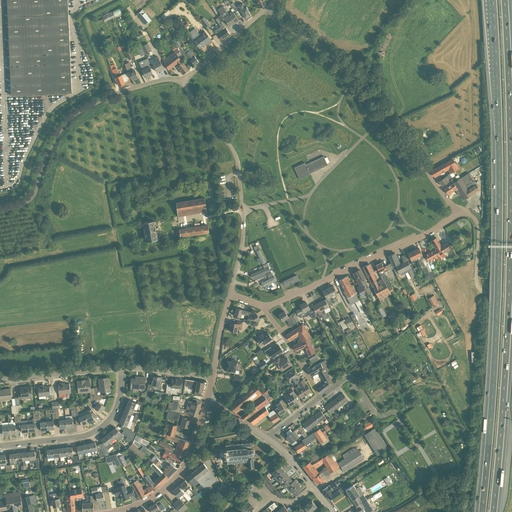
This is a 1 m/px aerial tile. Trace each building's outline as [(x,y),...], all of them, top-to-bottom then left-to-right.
[(72,93),(67,0),(6,0),(11,96),(72,93)] [(241,12),(245,19),(251,16),(247,8),(245,8),(242,3),(238,6),(236,7),(233,3),(230,4),(233,8),(234,10),(236,12),(239,10),(241,12)] [(221,15),(227,12),(223,6),(217,9),(221,15)] [(122,13),(119,8),(112,12),(115,17),(122,13)] [(105,22),(115,17),(112,12),(102,17),(105,22)] [(232,12),(228,15),(230,16),(227,18),(224,20),(229,27),(234,23),(235,24),(239,21),(233,12),(232,12)] [(145,13),(139,17),(146,25),(151,20),(145,13)] [(206,28),(210,25),(204,17),(200,20),(206,28)] [(226,29),(219,34),(223,40),(230,34),(226,29)] [(201,37),(194,42),(199,48),(207,42),(208,43),(211,41),(205,32),(200,36),(201,37)] [(183,55),(185,53),(183,51),(180,46),(181,45),(177,37),(173,40),(177,47),(179,50),(183,55)] [(147,43),(141,46),(145,54),(151,51),(147,43)] [(190,50),(190,51),(188,48),(183,51),(185,53),(194,66),(199,62),(190,50)] [(178,49),(163,60),(170,73),(172,72),(170,69),(177,64),(178,66),(177,66),(183,74),(188,70),(179,58),(183,55),(179,50),(178,49)] [(157,72),(164,69),(158,56),(154,58),(156,62),(153,63),(157,72)] [(153,74),(150,67),(152,66),(148,58),(139,62),(142,70),(145,77),(153,74)] [(125,64),(128,72),(131,79),(132,80),(138,77),(134,68),(131,69),(129,65),(130,64),(129,62),(125,64)] [(115,64),(110,66),(118,86),(125,83),(129,81),(128,80),(131,79),(128,72),(118,76),(117,73),(118,73),(115,64)] [(328,165),(327,163),(329,162),(327,157),(325,158),(324,156),(306,165),(305,163),(294,168),(300,179),(310,174),(309,173),(312,172),(328,165)] [(458,169),(453,159),(431,172),(435,177),(448,169),(451,173),(458,169)] [(453,183),(444,189),(447,194),(458,187),(462,194),(460,195),(464,200),(470,196),(470,195),(479,190),(479,189),(469,173),(457,180),(453,183)] [(442,186),(451,180),(450,179),(453,178),(450,174),(439,181),(442,186)] [(205,198),(190,200),(176,202),(177,211),(206,207),(205,198)] [(158,240),(154,221),(143,223),(145,242),(158,240)] [(190,235),(199,234),(209,232),(208,226),(198,227),(189,228),(179,230),(180,236),(190,235)] [(430,241),(434,247),(435,248),(436,249),(439,255),(441,259),(446,257),(440,247),(439,246),(440,245),(436,238),(430,241)] [(448,242),(440,247),(446,257),(444,253),(451,248),(448,242)] [(427,259),(425,256),(423,257),(419,248),(413,251),(416,258),(418,262),(428,280),(435,277),(428,262),(427,259)] [(266,262),(260,249),(256,251),(259,258),(257,259),(259,263),(261,262),(262,264),(266,262)] [(425,256),(427,259),(428,262),(435,257),(438,262),(442,260),(441,259),(439,255),(436,249),(425,256)] [(416,258),(413,251),(407,254),(413,265),(418,262),(416,258)] [(404,273),(404,274),(412,270),(404,255),(401,257),(403,260),(402,260),(404,263),(399,264),(395,253),(388,256),(396,275),(400,273),(401,275),(404,273)] [(375,265),(377,269),(382,279),(383,278),(389,291),(393,289),(391,286),(392,285),(387,276),(386,276),(385,274),(384,273),(387,271),(385,266),(383,267),(381,263),(375,265)] [(375,272),(374,273),(370,264),(363,268),(371,284),(375,282),(375,280),(378,279),(375,272)] [(253,278),(268,272),(270,271),(268,267),(251,274),(253,278)] [(364,276),(363,275),(360,270),(353,274),(357,282),(361,288),(358,289),(362,297),(371,292),(363,279),(365,278),(364,276)] [(284,284),(285,286),(290,284),(291,284),(292,284),(292,283),(299,280),(297,275),(281,283),(282,285),(284,284)] [(347,298),(351,305),(360,300),(356,293),(357,293),(348,276),(339,281),(345,291),(343,291),(347,298)] [(261,283),(263,287),(277,280),(275,277),(261,283)] [(383,278),(382,279),(379,280),(379,281),(376,283),(375,282),(371,284),(371,285),(378,297),(386,293),(388,296),(391,295),(389,291),(383,278)] [(328,288),(335,302),(337,301),(338,301),(336,297),(335,295),(337,294),(333,286),(328,288)] [(329,298),(332,304),(335,302),(328,288),(322,291),(326,299),(329,298)] [(434,295),(429,298),(434,307),(439,304),(434,295)] [(325,300),(317,304),(319,309),(321,311),(326,320),(328,318),(326,313),(324,309),(329,307),(325,300)] [(306,316),(310,314),(312,318),(317,316),(316,314),(312,307),(309,308),(306,302),(300,305),(301,308),(296,311),(298,315),(303,312),(306,316)] [(317,316),(318,318),(322,316),(324,319),(324,320),(326,320),(321,311),(319,309),(317,304),(312,307),(316,314),(317,316)] [(380,315),(380,314),(382,318),(386,315),(385,312),(382,307),(377,310),(380,315)] [(242,314),(246,315),(247,311),(236,308),(234,316),(240,318),(242,314)] [(296,323),(296,322),(294,320),(291,315),(288,317),(284,311),(278,315),(283,321),(286,319),(288,322),(287,323),(290,327),(296,323)] [(355,324),(358,323),(354,314),(350,315),(355,324)] [(348,328),(349,327),(352,326),(354,325),(351,320),(349,321),(347,318),(344,320),(348,327),(348,328)] [(348,327),(344,320),(339,322),(343,330),(348,327)] [(241,329),(242,327),(243,322),(238,322),(237,323),(231,322),(229,331),(237,332),(238,329),(241,329)] [(302,341),(308,339),(311,337),(303,324),(286,335),(290,341),(298,335),(302,341)] [(264,344),(271,339),(267,332),(266,333),(265,332),(256,338),(259,343),(262,341),(264,344)] [(309,356),(314,353),(312,348),(314,347),(313,344),(311,345),(308,339),(302,341),(293,345),(295,351),(305,347),(309,356)] [(242,344),(247,351),(252,347),(248,341),(242,344)] [(270,347),(264,351),(268,357),(270,355),(273,358),(283,351),(279,345),(272,350),(270,347)] [(291,364),(286,357),(281,361),(279,358),(274,362),(277,367),(279,366),(282,370),(291,364)] [(237,361),(233,360),(232,362),(228,361),(226,369),(228,369),(228,371),(226,371),(235,372),(235,370),(239,371),(240,363),(236,363),(237,361)] [(311,376),(319,371),(324,368),(329,366),(325,360),(313,367),(312,365),(309,367),(310,369),(307,370),(311,376)] [(264,361),(258,365),(261,370),(268,365),(264,361)] [(255,375),(260,372),(256,367),(255,368),(255,367),(252,370),(251,371),(255,375)] [(333,383),(328,375),(324,368),(319,371),(325,383),(317,389),(320,393),(333,383)] [(285,375),(292,385),(299,381),(297,378),(299,376),(294,369),(285,375)] [(147,391),(153,391),(153,386),(160,386),(161,377),(154,376),(153,381),(152,380),(152,385),(148,384),(147,391)] [(145,388),(145,377),(138,377),(138,379),(131,379),(131,388),(135,389),(135,388),(145,388)] [(98,379),(100,392),(110,391),(109,386),(108,386),(107,378),(98,379)] [(166,393),(159,392),(158,395),(167,396),(167,393),(175,394),(175,389),(178,389),(178,388),(181,388),(182,380),(177,379),(177,380),(172,380),(171,385),(167,385),(166,393)] [(196,387),(195,391),(203,392),(204,382),(185,379),(184,383),(192,385),(192,387),(196,387)] [(295,388),(296,390),(301,398),(311,391),(306,384),(305,382),(303,379),(297,383),(299,385),(295,388)] [(89,380),(83,381),(83,382),(81,382),(81,381),(77,381),(79,393),(91,392),(89,380)] [(70,393),(69,384),(63,385),(63,383),(58,384),(59,395),(70,393)] [(50,395),(49,386),(43,387),(43,385),(38,386),(39,397),(50,395)] [(245,420),(268,402),(255,385),(230,406),(235,413),(250,400),(255,406),(240,417),(245,420)] [(32,397),(31,387),(21,388),(21,394),(18,395),(19,399),(23,399),(23,398),(32,397)] [(284,396),(290,406),(294,404),(294,405),(297,403),(293,396),(295,394),(293,390),(291,387),(287,390),(289,392),(284,396)] [(94,388),(95,394),(95,399),(102,399),(102,395),(98,395),(97,388),(94,388)] [(5,391),(0,391),(0,400),(11,399),(12,399),(11,389),(5,390),(5,391)] [(337,398),(342,405),(348,400),(343,393),(339,396),(340,396),(337,398)] [(342,405),(337,398),(334,400),(331,402),(336,409),(342,405)] [(193,399),(192,402),(189,401),(186,410),(179,408),(179,400),(173,400),(172,403),(172,410),(178,412),(180,412),(180,413),(197,416),(202,401),(196,400),(193,399)] [(288,408),(288,407),(283,399),(279,401),(280,402),(276,405),(277,407),(275,408),(280,415),(286,411),(285,409),(288,407),(288,408)] [(126,406),(134,409),(136,403),(132,401),(129,400),(126,406)] [(105,407),(98,402),(94,408),(101,413),(105,407)] [(330,414),(336,409),(331,402),(328,405),(325,407),(330,414)] [(248,418),(253,425),(263,417),(265,415),(267,413),(268,412),(266,408),(270,405),(269,403),(265,406),(248,418)] [(124,412),(131,415),(134,409),(126,406),(124,412)] [(91,409),(90,408),(88,410),(83,413),(84,415),(88,422),(94,419),(93,418),(96,415),(91,409)] [(55,409),(52,409),(45,410),(46,414),(52,414),(53,419),(56,419),(55,409)] [(178,412),(172,410),(169,410),(166,418),(178,421),(177,425),(170,424),(181,427),(181,426),(189,428),(191,421),(186,420),(186,418),(179,416),(180,413),(180,412),(178,412)] [(271,419),(257,427),(262,429),(279,419),(273,410),(269,413),(268,414),(268,415),(271,419)] [(28,424),(29,432),(35,431),(34,421),(37,421),(36,414),(36,411),(33,412),(34,418),(32,419),(32,420),(27,420),(28,424)] [(317,414),(315,416),(319,422),(325,417),(320,411),(317,413),(317,414)] [(122,418),(129,421),(131,415),(124,412),(122,418)] [(347,414),(334,420),(336,424),(349,418),(347,414)] [(82,425),(88,422),(84,415),(78,418),(82,425)] [(311,417),(308,420),(314,427),(319,422),(315,416),(312,418),(311,417)] [(122,425),(126,427),(129,421),(122,418),(119,424),(122,425)] [(303,424),(302,424),(308,431),(314,427),(308,420),(305,422),(305,423),(303,425),(303,424)] [(2,421),(0,421),(0,428),(2,429),(3,435),(10,434),(9,426),(8,426),(8,422),(2,423),(2,421)] [(373,425),(370,421),(364,425),(367,430),(374,426),(373,425)] [(164,434),(171,436),(174,437),(175,430),(179,432),(181,427),(170,424),(166,424),(165,427),(163,433),(164,434)] [(303,435),(305,433),(300,426),(297,428),(303,435)] [(126,427),(124,430),(128,433),(133,437),(135,433),(126,427)] [(376,427),(365,434),(377,455),(389,448),(376,427)] [(111,432),(116,438),(121,434),(118,430),(116,428),(111,432)] [(295,447),(298,452),(306,447),(305,445),(317,437),(321,443),(326,440),(319,429),(302,440),(303,442),(295,447)] [(132,440),(133,437),(128,433),(124,430),(122,433),(132,440)] [(294,431),(286,437),(291,443),(299,437),(294,431)] [(106,436),(111,442),(116,438),(111,432),(106,436)] [(174,437),(171,436),(164,434),(163,433),(163,434),(164,434),(163,436),(166,437),(166,439),(178,443),(177,445),(186,448),(189,442),(174,437)] [(108,449),(112,447),(109,443),(111,442),(106,436),(101,440),(105,445),(101,447),(106,456),(109,456),(107,450),(108,449)] [(166,449),(170,451),(183,457),(186,448),(177,445),(175,450),(171,448),(172,447),(160,441),(158,446),(164,449),(166,449)] [(89,444),(90,451),(91,454),(96,453),(98,454),(100,458),(106,456),(101,447),(97,449),(95,442),(89,444)] [(252,449),(251,449),(250,443),(246,443),(246,442),(229,444),(229,445),(225,445),(226,450),(222,450),(223,453),(222,453),(222,457),(223,457),(223,460),(227,460),(227,464),(231,463),(231,464),(244,463),(244,462),(248,462),(248,469),(254,468),(253,457),(252,457),(251,455),(252,455),(253,455),(254,454),(254,453),(254,452),(254,451),(254,450),(253,450),(252,449)] [(78,454),(84,453),(83,445),(76,447),(77,450),(78,454)] [(77,462),(76,456),(73,457),(72,455),(73,455),(72,450),(72,447),(65,448),(66,456),(67,459),(73,459),(74,463),(77,462)] [(170,451),(166,449),(162,457),(169,460),(170,459),(180,464),(183,458),(183,457),(170,451)] [(358,450),(338,463),(344,472),(364,458),(358,449),(358,450)] [(36,462),(36,469),(40,469),(38,458),(36,458),(35,455),(35,451),(28,452),(29,460),(29,463),(36,462)] [(117,458),(122,467),(127,464),(122,455),(120,452),(116,454),(118,457),(117,458),(118,458),(117,458)] [(325,478),(324,476),(325,475),(339,467),(337,464),(335,460),(330,453),(321,458),(322,459),(311,465),(309,463),(306,465),(302,466),(312,479),(313,478),(313,479),(317,484),(321,481),(322,483),(325,480),(324,478),(325,478)] [(168,477),(173,473),(178,468),(170,463),(168,465),(166,467),(164,469),(160,465),(162,462),(157,458),(154,462),(159,468),(162,471),(168,477)] [(154,491),(164,481),(168,477),(162,471),(159,468),(154,462),(150,459),(147,462),(150,465),(157,473),(151,480),(151,479),(148,475),(147,475),(146,473),(147,472),(142,465),(141,467),(139,464),(140,464),(138,462),(135,464),(138,469),(143,477),(147,483),(150,486),(154,491)] [(198,494),(195,496),(192,499),(195,503),(202,497),(205,495),(204,494),(210,489),(208,487),(216,481),(216,479),(215,477),(203,463),(192,473),(199,482),(201,484),(202,486),(202,485),(204,489),(201,491),(198,494)] [(272,472),(275,476),(283,469),(280,465),(272,472)] [(275,476),(278,480),(286,473),(283,469),(275,476)] [(194,486),(199,482),(192,473),(187,477),(194,486)] [(286,473),(278,480),(281,484),(290,477),(286,473)] [(269,481),(271,479),(268,475),(266,477),(262,480),(265,484),(269,481)] [(295,480),(293,481),(290,477),(281,484),(285,488),(287,487),(293,481),(295,480)] [(137,480),(132,483),(140,499),(146,495),(141,486),(137,480)] [(181,487),(185,491),(190,487),(185,480),(179,485),(181,487)] [(285,488),(288,492),(290,490),(298,484),(295,480),(293,481),(287,487),(285,488)] [(338,486),(337,485),(335,482),(330,485),(329,485),(322,490),(326,495),(327,496),(331,493),(330,492),(333,490),(338,486)] [(327,497),(330,500),(346,490),(352,485),(350,482),(338,490),(332,494),(331,493),(327,496),(328,497),(327,497)] [(227,487),(222,483),(216,490),(220,494),(227,487)] [(118,488),(113,490),(115,496),(120,494),(123,500),(129,498),(129,496),(134,494),(132,489),(127,491),(124,484),(118,487),(118,488)] [(298,490),(301,488),(298,484),(290,490),(293,495),(293,494),(295,497),(296,496),(300,493),(298,490)] [(356,506),(361,503),(357,497),(359,496),(360,497),(363,495),(359,488),(356,489),(353,485),(352,485),(346,490),(356,506)] [(103,492),(102,487),(101,486),(97,487),(91,488),(92,494),(95,493),(97,502),(105,500),(103,492)] [(191,499),(186,493),(185,491),(181,487),(180,488),(178,486),(172,491),(178,498),(182,494),(188,501),(191,499)] [(68,509),(68,511),(74,511),(73,498),(83,496),(82,488),(70,491),(71,498),(66,498),(66,503),(67,503),(68,509)] [(23,506),(20,491),(5,494),(6,500),(6,502),(8,509),(10,509),(10,511),(17,511),(18,511),(17,507),(23,506)] [(380,492),(370,498),(372,502),(383,496),(380,492)] [(60,502),(60,499),(61,498),(61,494),(57,494),(56,493),(50,494),(51,500),(52,500),(53,507),(54,507),(55,508),(56,508),(57,507),(60,506),(59,503),(60,502)] [(35,496),(23,498),(26,511),(32,511),(31,503),(36,502),(35,496)] [(93,496),(88,496),(86,496),(86,501),(88,501),(88,504),(82,504),(82,511),(93,511),(93,496)] [(180,511),(187,506),(180,498),(173,505),(179,511),(180,511)] [(307,511),(309,511),(317,506),(312,500),(309,502),(307,504),(304,507),(302,508),(302,509),(304,511),(305,511),(307,510),(308,511),(307,511)] [(160,511),(159,509),(156,503),(149,507),(151,511),(154,511),(155,511),(160,511)] [(361,503),(356,506),(359,511),(356,511),(363,511),(362,509),(365,508),(362,503),(361,504),(361,503)]
